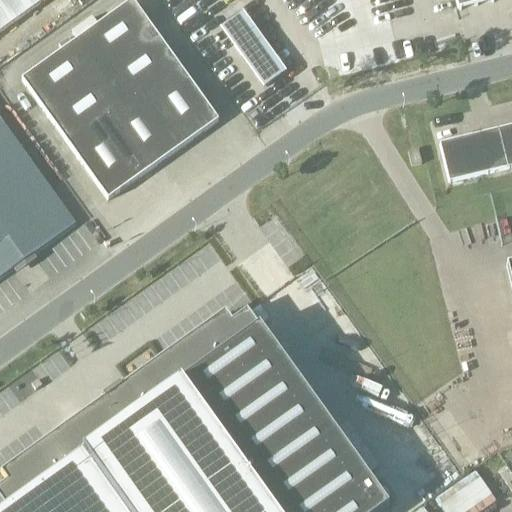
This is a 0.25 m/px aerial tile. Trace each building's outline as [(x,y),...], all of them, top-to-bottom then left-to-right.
[(0,0),(0,33),(46,1),(47,0),(0,0)] [(454,0),(458,12),(506,0),(454,0)] [(21,82),(107,203),(218,124),(131,3),(21,82)] [(264,90),(285,75),(241,14),(220,29),(264,90)] [(0,279),(75,226),(0,122),(0,279)] [(511,128),(439,146),(448,185),(511,169),(511,128)] [(417,152),(408,154),(411,168),(421,166),(417,152)] [(0,506),(4,511),(385,511),(246,317),(168,373),(161,364),(62,435),(67,442),(0,490),(0,506)] [(503,511),(511,506),(511,483),(508,474),(490,483),(503,511)]
